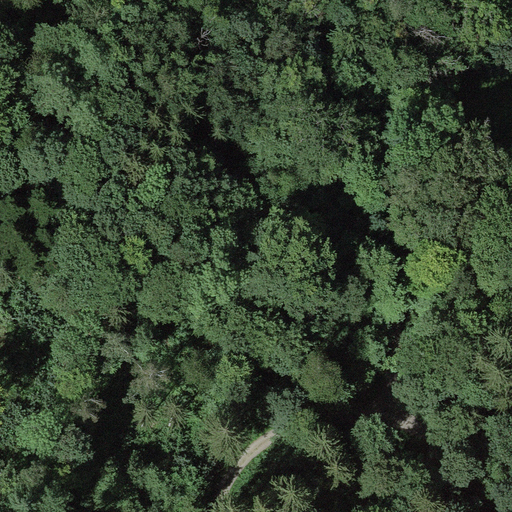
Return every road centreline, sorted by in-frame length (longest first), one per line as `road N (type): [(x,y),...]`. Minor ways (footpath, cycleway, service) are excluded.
road 1 (track): [(374,407),(436,137),(443,0)]
road 2 (track): [(217,511),(233,465),(270,427),(374,407)]
road 3 (track): [(374,407),(511,477)]
